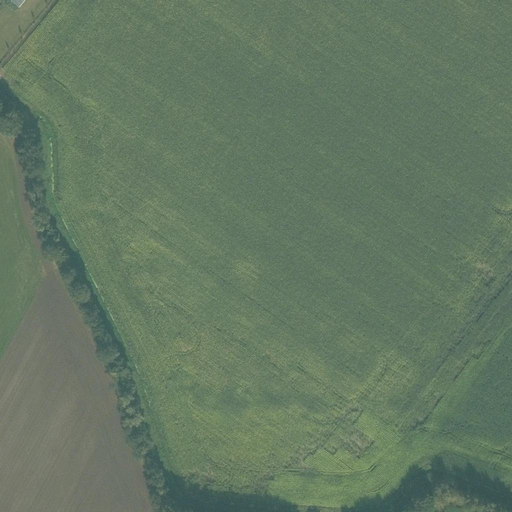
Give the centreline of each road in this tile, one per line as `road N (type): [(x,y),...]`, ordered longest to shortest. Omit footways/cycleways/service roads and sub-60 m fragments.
road 1 (track): [(256,511),(192,507),(177,494),(134,379),(45,195),(45,130),(0,95)]
road 2 (track): [(511,499),(445,475),(421,476),(379,511)]
